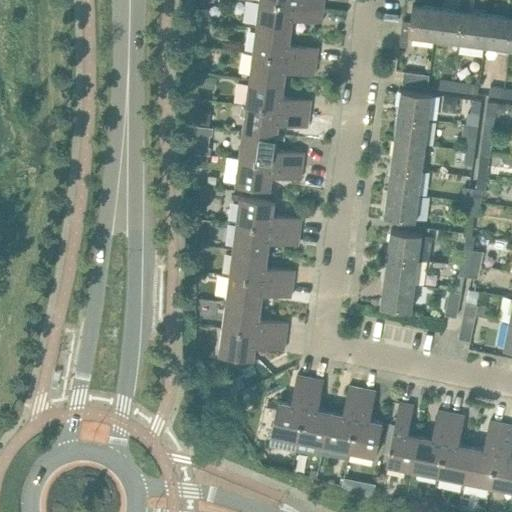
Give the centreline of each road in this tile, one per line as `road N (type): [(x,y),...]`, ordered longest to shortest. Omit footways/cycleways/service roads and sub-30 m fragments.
road 1 (residential): [(511,385),(358,353),(338,346),(329,331),(368,0)]
road 2 (tertiary): [(114,458),(135,316),(124,131)]
road 3 (tertiary): [(124,131),(64,451)]
road 4 (tertiary): [(124,131),(128,0)]
road 5 (unclassified): [(259,511),(133,482)]
